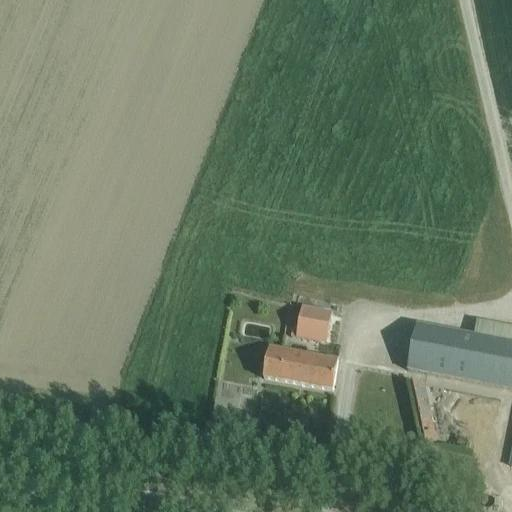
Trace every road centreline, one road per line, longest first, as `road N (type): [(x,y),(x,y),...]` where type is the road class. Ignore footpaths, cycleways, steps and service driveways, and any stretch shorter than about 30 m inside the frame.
road 1 (track): [(511,201),(462,0)]
road 2 (tertiary): [(173,511),(0,485)]
